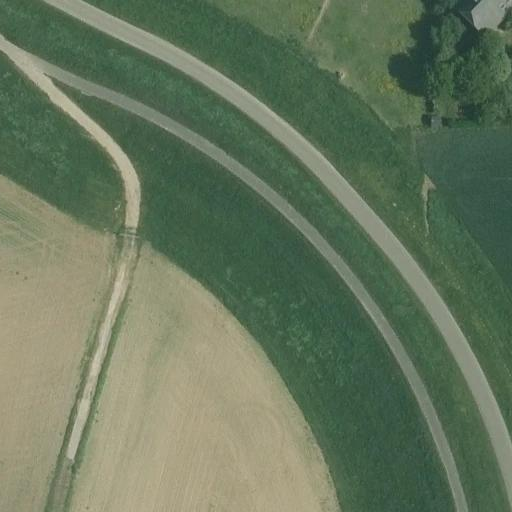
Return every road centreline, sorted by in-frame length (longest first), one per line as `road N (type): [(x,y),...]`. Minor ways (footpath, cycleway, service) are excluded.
road 1 (unclassified): [(511,479),(463,355),(382,235),(285,135),(221,89),(53,0)]
road 2 (track): [(0,49),(121,157),(137,197),(131,239)]
